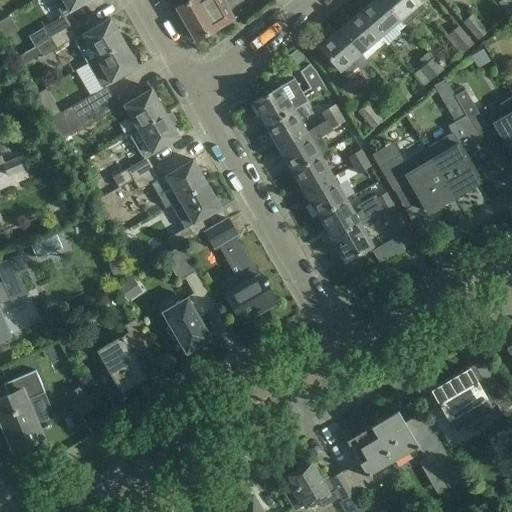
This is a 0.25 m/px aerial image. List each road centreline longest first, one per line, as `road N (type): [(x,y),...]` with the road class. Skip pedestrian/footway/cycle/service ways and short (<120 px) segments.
road 1 (unclassified): [(70,511),(340,353)]
road 2 (residential): [(340,353),(194,91)]
road 3 (unclassified): [(340,353),(511,255)]
road 4 (residential): [(194,91),(310,0)]
